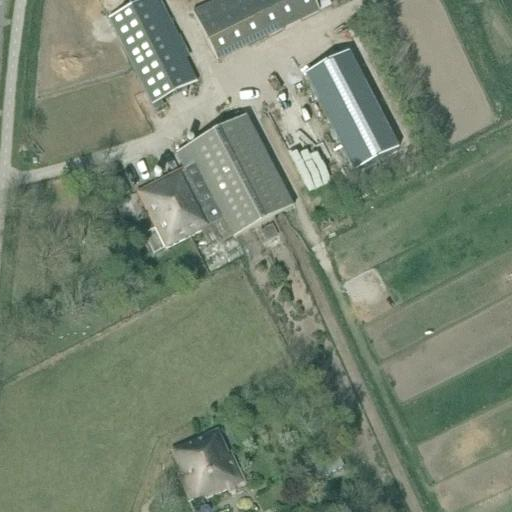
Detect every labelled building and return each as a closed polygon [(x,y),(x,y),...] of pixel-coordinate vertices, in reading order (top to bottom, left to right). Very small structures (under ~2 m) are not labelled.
[(154,108),(199,84),(155,0),(151,0),(110,22),(154,108)] [(314,0),(254,0),(200,28),(216,60),(318,8),(314,0)] [(349,56),(306,78),(355,174),(398,152),(349,56)] [(190,151),(227,222),(228,222),(237,240),(293,211),(246,119),(189,149),(190,151)] [(185,171),(167,180),(165,177),(136,193),(167,253),(227,222),(190,151),(178,157),(185,171)] [(218,432),(172,451),(182,475),(179,476),(189,502),(204,495),(206,499),(227,490),(229,494),(234,492),(245,486),(231,454),(228,455),(218,432)] [(312,470),(304,474),(310,485),(318,481),(342,469),(336,458),(312,470)]
